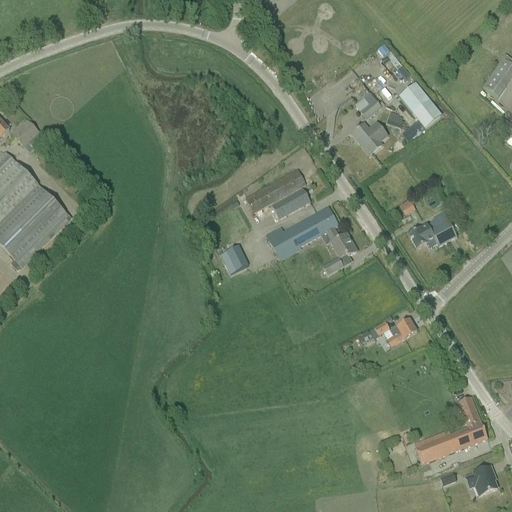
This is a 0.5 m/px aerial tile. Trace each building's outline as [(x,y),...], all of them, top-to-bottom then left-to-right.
[(386,58),(406,83),(410,79),(391,54),(386,58)] [(482,89),(497,100),(511,79),(511,67),(502,61),(482,89)] [(399,100),(425,132),(441,119),(415,87),(399,100)] [(355,108),(366,122),(381,110),(370,96),(355,108)] [(495,129),(507,137),(506,138),(511,142),(511,128),(501,121),(495,129)] [(0,140),(1,141),(9,133),(0,123),(0,140)] [(12,138),(19,145),(24,150),(29,155),(44,141),(39,135),(27,124),(12,138)] [(401,137),(408,146),(425,133),(418,124),(401,137)] [(357,132),(351,137),(357,145),(359,143),(371,157),(381,149),(379,146),(387,139),(376,126),(368,132),(363,127),(358,131),(357,130),(356,131),(357,132)] [(5,156),(0,161),(0,248),(21,271),(70,221),(5,156)] [(245,202),(253,217),(305,187),(297,173),(245,202)] [(271,209),(278,222),(310,205),(303,192),(271,209)] [(399,208),(404,218),(414,212),(408,202),(399,208)] [(265,238),(277,258),(296,248),(298,251),(326,235),(331,245),(330,245),(339,261),(346,257),(347,260),(356,255),(346,237),(339,241),(333,231),(338,228),(328,210),(283,235),(281,230),(265,238)] [(427,246),(429,251),(437,247),(438,250),(456,240),(443,215),(433,221),(434,224),(420,232),(419,231),(408,237),(416,252),(427,246)] [(219,257),(228,278),(248,270),(247,268),(253,265),(250,260),(245,263),(238,249),(219,257)] [(324,272),(327,278),(342,270),(339,264),(324,272)] [(386,344),(390,350),(416,334),(409,322),(389,334),(393,339),(386,344)] [(371,338),(373,342),(389,332),(385,325),(369,335),(371,338)] [(368,333),(362,337),(364,341),(371,338),(369,335),(368,333)] [(413,447),(422,468),(487,442),(470,400),(457,406),(467,430),(450,437),(448,433),(413,447)] [(473,477),(465,480),(469,492),(477,488),(481,498),(488,495),(497,492),(492,479),(494,479),(490,469),(472,476),(473,477)] [(455,484),(453,477),(439,482),(442,489),(455,484)]
